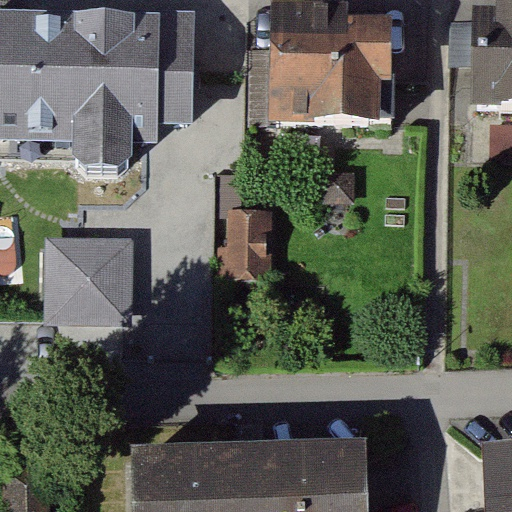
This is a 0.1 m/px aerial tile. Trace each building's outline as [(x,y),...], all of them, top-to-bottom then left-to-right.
[(511,18),(470,18),(469,118),(511,118),(511,18)] [(188,22),(0,23),(0,158),(68,159),(71,185),(128,184),(129,158),(155,158),(155,143),(191,145),(188,22)] [(342,41),(268,42),(269,131),(378,129),(377,89),(390,89),(390,22),(342,22),(342,41)] [(275,218),(218,218),(218,289),(275,289),(275,218)] [(135,247),(48,247),(48,336),(134,336),(135,247)] [(362,511),(358,451),(126,465),(128,511),(362,511)] [(511,511),(511,455),(478,458),(481,511),(511,511)]
